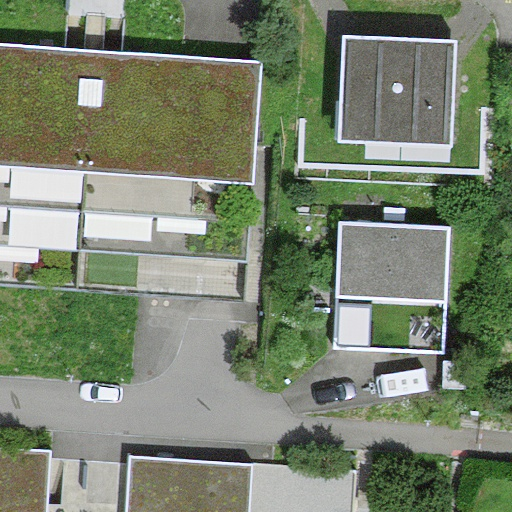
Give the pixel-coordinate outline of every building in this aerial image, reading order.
[(342,32),(337,130),(444,135),(448,37),(342,32)] [(254,59),(0,42),(0,280),(238,296),(254,59)] [(447,224),(335,223),(333,350),(445,352),(447,224)] [(37,511),(41,455),(0,452),(0,511),(37,511)] [(124,460),(120,511),(345,511),(348,473),(124,460)]
